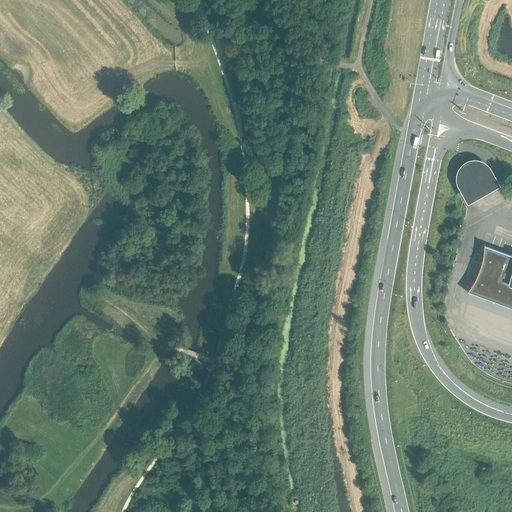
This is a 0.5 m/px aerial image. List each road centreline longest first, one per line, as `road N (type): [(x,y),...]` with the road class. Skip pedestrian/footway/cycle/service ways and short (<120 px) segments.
road 1 (motorway): [(420,94),(379,329),(379,395),(402,511)]
road 2 (motorway): [(511,416),(449,384),(420,335),(416,250),(437,116)]
